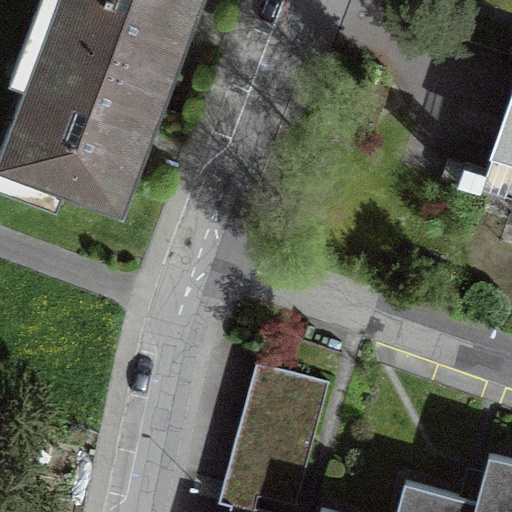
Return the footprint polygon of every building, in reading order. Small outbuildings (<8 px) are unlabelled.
[(56,0),(44,31),(172,81),(203,0),(56,0)] [(44,31),(0,145),(0,164),(122,211),(172,81),(44,31)] [(511,90),(484,167),(465,160),(458,178),(481,187),(487,170),(511,179),(511,90)] [(330,383),(269,366),(235,486),(297,503),(330,383)] [(510,511),(511,457),(489,451),(476,501),(404,482),(395,511),(510,511)] [(339,511),(321,507),(319,511),(277,511),(243,503),(240,511),(339,511)]
